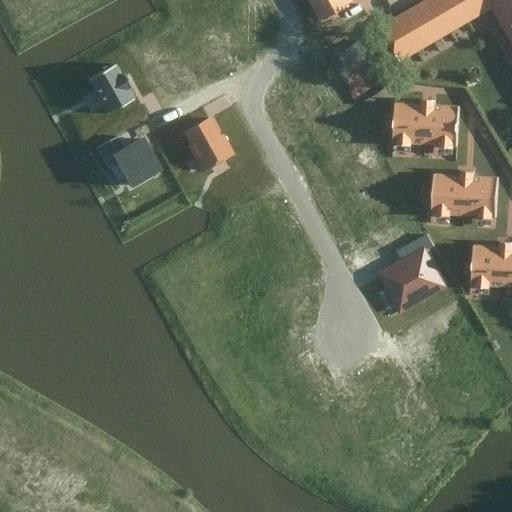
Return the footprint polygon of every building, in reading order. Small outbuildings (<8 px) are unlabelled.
[(350,0),(312,0),(326,24),(354,7),(350,0)] [(511,0),(431,0),(391,23),(407,51),(494,1),(511,30),(511,0)] [(361,40),(337,53),(346,69),(369,55),(361,40)] [(116,62),(90,76),(110,115),(137,101),(116,62)] [(395,104),(394,143),(460,145),(461,106),(395,104)] [(230,153),(209,119),(182,135),(203,169),(230,153)] [(148,135),(111,155),(130,190),(166,170),(148,135)] [(432,176),(431,215),(497,218),(498,179),(432,176)] [(511,247),(476,246),(474,285),(511,286),(511,247)] [(443,288),(424,253),(383,274),(402,310),(443,288)]
